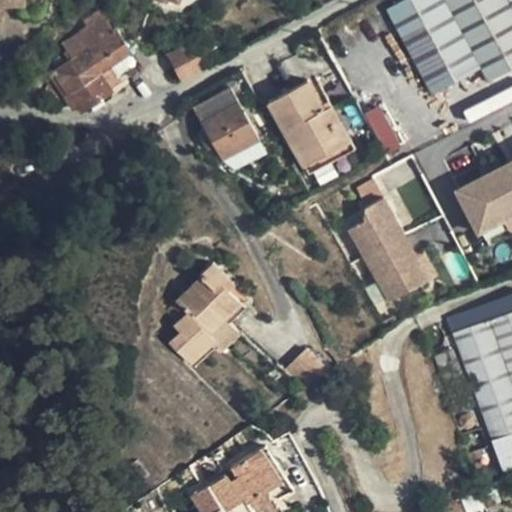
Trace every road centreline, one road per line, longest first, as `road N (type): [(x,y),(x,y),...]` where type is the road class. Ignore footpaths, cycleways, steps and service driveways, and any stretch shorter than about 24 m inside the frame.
road 1 (unknown): [(511,286),(395,340),(387,377),(413,471),(397,495),(385,499),(373,486),(332,416),(299,428),(327,511)]
road 2 (unclassified): [(345,0),(274,44),(113,118),(0,113)]
